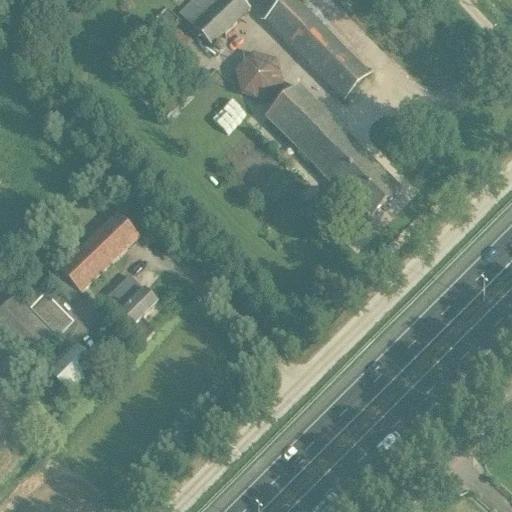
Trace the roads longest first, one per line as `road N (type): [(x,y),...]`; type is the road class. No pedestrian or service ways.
road 1 (unclassified): [(177,511),(511,176)]
road 2 (motorway): [(511,246),(246,511)]
road 3 (motorway): [(316,511),(511,314)]
road 4 (unclassified): [(397,511),(511,398)]
